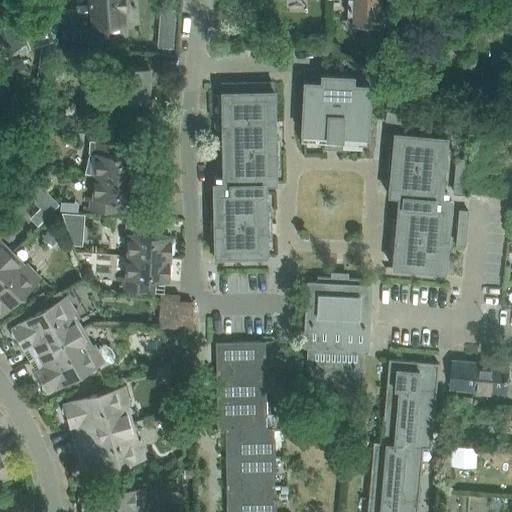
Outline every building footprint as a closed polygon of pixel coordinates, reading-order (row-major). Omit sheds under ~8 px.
[(44,6),(29,11),(29,10),(28,11),(21,8),(14,4),(13,0),(8,0),(4,2),(3,0),(0,0),(0,48),(7,46),(10,55),(56,40),(44,6)] [(75,10),(61,11),(63,41),(78,40),(78,43),(108,41),(106,25),(123,23),(121,0),(88,0),(89,6),(75,7),(75,10)] [(347,0),(347,15),(352,15),(351,25),(357,25),(357,26),(361,31),(367,31),(372,26),(377,26),(378,16),(392,17),(392,0),(347,0)] [(160,9),(157,47),(173,48),(176,10),(160,9)] [(54,47),(54,54),(53,61),(82,63),(83,49),(54,47)] [(104,98),(129,100),(147,101),(149,69),(106,66),(104,98)] [(321,75),(320,83),(303,82),(300,142),(325,143),(324,148),(326,148),(339,149),(340,149),(340,144),(365,145),(369,86),(352,85),(353,77),(321,75)] [(271,82),(221,83),(221,92),(220,92),(220,95),(222,95),(223,111),(220,111),(221,124),(227,124),(228,184),(228,193),(218,193),(219,224),(213,224),(213,256),(215,256),(215,260),(265,259),(265,255),(266,255),(265,239),(269,239),(269,208),(265,208),(265,192),(261,192),(260,184),(275,183),(274,168),(278,168),(278,136),(274,136),(273,91),(272,91),(271,82)] [(385,111),(384,121),(420,127),(421,116),(385,111)] [(23,132),(14,114),(5,119),(15,137),(23,132)] [(445,137),(393,133),(391,148),(387,148),(385,179),(389,179),(387,195),(401,196),(400,205),(397,205),(395,221),(391,221),(389,251),(393,251),(391,267),(444,272),(447,239),(441,239),(443,209),(433,208),(433,199),(434,199),(437,169),(443,169),(445,137)] [(94,174),(93,176),(137,179),(138,156),(120,155),(121,143),(89,141),(88,153),(82,173),(94,174)] [(455,158),(452,194),(462,195),(465,159),(455,158)] [(17,184),(39,207),(47,216),(58,204),(50,196),(31,173),(17,184)] [(137,179),(93,176),(92,198),(85,198),(84,210),(116,212),(117,200),(135,201),(137,179)] [(68,212),(68,202),(59,201),(58,211),(68,212)] [(458,209),(455,245),(465,246),(468,210),(458,209)] [(68,213),(60,212),(66,228),(82,230),(83,214),(77,213),(68,213)] [(128,233),(126,256),(169,259),(171,236),(153,235),(154,223),(121,221),(121,233),(128,233)] [(60,230),(50,225),(44,237),(53,242),(60,230)] [(0,263),(13,250),(0,236),(0,263)] [(13,250),(0,263),(0,315),(40,276),(13,250)] [(169,259),(126,256),(125,278),(118,278),(117,290),(149,292),(150,280),(168,282),(169,259)] [(307,282),(303,347),(306,347),(305,368),(309,368),(308,386),(357,388),(358,368),(361,369),(362,348),(366,348),(369,286),(360,285),(360,280),(345,279),(345,276),(332,275),(332,278),(317,277),(317,283),(307,282)] [(161,293),(159,328),(192,330),(191,301),(179,300),(179,294),(161,293)] [(10,329),(29,361),(85,328),(66,296),(10,329)] [(85,328),(29,361),(48,393),(104,361),(85,328)] [(215,342),(215,371),(259,370),(259,359),(265,359),(264,341),(215,342)] [(437,363),(388,359),(386,375),(390,375),(389,387),(385,387),(435,392),(436,378),(433,377),(434,364),(437,364),(437,363)] [(450,388),(507,393),(509,365),(453,360),(450,388)] [(183,364),(177,366),(174,371),(176,376),(181,379),(186,378),(189,373),(188,367),(183,364)] [(215,371),(216,399),(266,398),(265,382),(259,382),(259,370),(215,371)] [(62,404),(73,440),(135,422),(124,386),(62,404)] [(384,400),(383,415),(432,420),(432,419),(429,419),(430,405),(434,406),(435,392),(385,387),(385,388),(389,388),(388,400),(384,400)] [(216,430),(224,430),(260,429),(260,428),(268,427),(274,427),(274,415),(266,415),(266,398),(216,399),(216,430)] [(432,420),(383,415),(381,431),(385,431),(384,442),(384,443),(419,446),(419,447),(430,448),(431,434),(428,433),(429,420),(432,420)] [(135,422),(73,440),(83,476),(145,458),(135,422)] [(224,430),(225,458),(274,457),(274,440),(268,440),(268,427),(260,428),(260,429),(224,430)] [(384,442),(372,442),(370,470),(420,475),(421,461),(418,460),(419,447),(419,446),(384,443),(384,442)] [(476,447),(452,445),(451,459),(474,461),(476,447)] [(225,458),(226,487),(269,486),(269,473),(275,473),(274,457),(225,458)] [(0,458),(0,479),(9,475),(0,458)] [(420,475),(370,470),(367,498),(417,503),(417,502),(414,502),(415,488),(419,489),(420,475)] [(226,487),(225,511),(275,511),(275,498),(269,498),(269,486),(226,487)] [(80,493),(80,511),(145,511),(144,489),(80,493)] [(417,503),(367,498),(366,511),(412,511),(414,503),(417,503)]
